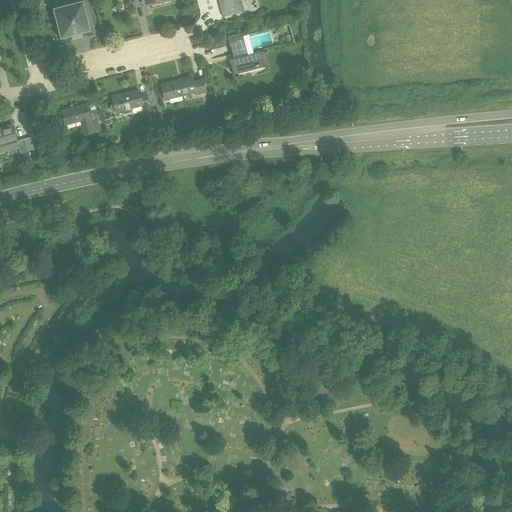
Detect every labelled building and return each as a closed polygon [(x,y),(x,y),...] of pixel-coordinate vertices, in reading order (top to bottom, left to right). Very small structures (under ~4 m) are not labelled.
[(81,32),(90,30),(82,0),(78,0),(51,7),(59,38),(76,34),(81,32)] [(218,0),(222,16),(244,11),(243,10),(249,9),(248,5),(243,6),(240,0),(218,0)] [(249,34),(242,35),(241,33),(227,36),(229,43),(233,59),(230,59),(233,74),(264,66),(261,52),(253,54),(252,49),(249,37),(249,34)] [(191,76),(164,83),(160,84),(164,99),(194,91),(195,94),(205,91),(202,78),(195,80),(192,81),(191,76)] [(111,97),(113,104),(111,105),(110,107),(110,110),(113,111),(115,111),(121,110),(123,115),(133,112),(132,107),(141,105),(144,115),(152,114),(146,93),(140,94),(139,90),(111,97)] [(61,110),(64,124),(80,120),(84,134),(100,130),(97,118),(91,120),(86,103),(61,110)] [(2,145),(16,141),(17,141),(12,124),(0,127),(0,152),(4,151),(2,145)] [(17,141),(16,141),(20,153),(28,151),(24,138),(17,141)] [(24,160),(30,158),(28,152),(22,154),(24,160)]
